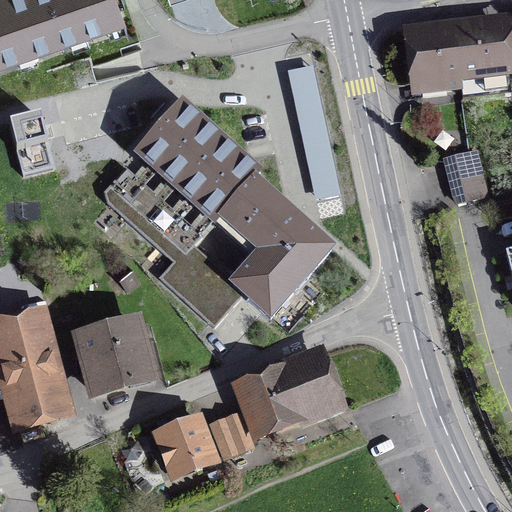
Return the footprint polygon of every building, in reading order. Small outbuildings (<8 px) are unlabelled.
[(0,0),(0,61),(58,41),(43,0),(0,0)] [(115,0),(43,0),(58,41),(122,19),(115,0)] [(503,30),(455,36),(461,79),(464,100),(511,94),(503,30)] [(461,79),(455,36),(414,41),(420,84),(461,79)] [(99,79),(144,66),(139,49),(93,62),(99,79)] [(312,65),(288,70),(316,199),(340,194),(312,65)] [(217,226),(222,221),(255,183),(260,178),(182,109),(139,158),(217,226)] [(11,128),(17,152),(47,145),(40,121),(11,128)] [(8,157),(31,254),(104,236),(92,189),(65,196),(53,146),(43,149),(13,158),(8,157)] [(446,161),(457,205),(487,198),(475,154),(446,161)] [(331,251),(255,183),(222,221),(261,256),(235,285),(194,248),(201,239),(126,171),(104,195),(108,205),(174,264),(160,280),(214,329),(244,296),(270,320),(331,251)] [(511,204),(495,209),(498,222),(511,218),(511,204)] [(112,274),(127,293),(140,283),(125,265),(112,274)] [(0,328),(0,360),(18,428),(66,415),(41,318),(0,328)] [(80,342),(94,395),(150,380),(136,327),(80,342)] [(320,361),(240,391),(258,436),(337,405),(320,361)] [(211,427),(224,460),(253,449),(240,416),(211,427)] [(168,465),(172,475),(191,467),(193,472),(215,464),(199,422),(158,438),(163,453),(160,454),(159,458),(162,465),(165,466),(168,465)] [(122,451),(127,460),(136,460),(141,451),(136,443),(127,443),(122,451)]
